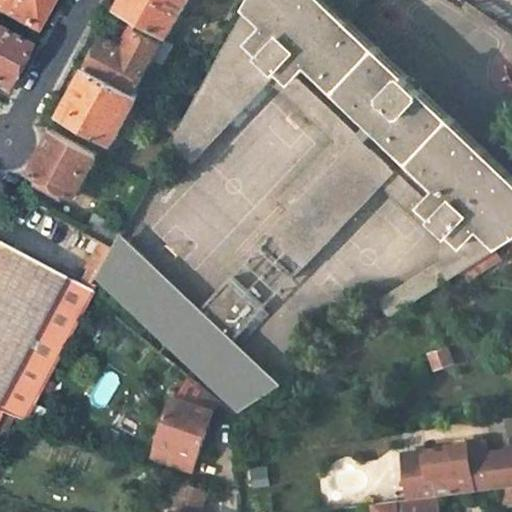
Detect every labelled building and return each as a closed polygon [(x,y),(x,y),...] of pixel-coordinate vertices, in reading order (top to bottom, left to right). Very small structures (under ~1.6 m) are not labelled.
[(0,0),(0,9),(29,26),(43,0),(0,0)] [(123,0),(118,9),(140,21),(165,34),(167,36),(179,12),(181,13),(188,0),(123,0)] [(252,0),(252,1),(175,138),(192,156),(271,76),(335,137),(278,197),(292,211),(363,135),(299,72),(295,75),(284,64),(282,66),(266,51),(268,49),(255,37),(272,18),(253,0),(252,0)] [(253,0),(272,18),(255,37),(268,49),(266,51),(282,66),(284,64),(295,75),(299,72),(313,58),(443,185),(430,199),(426,203),(437,214),(436,215),(451,232),(453,229),(465,241),(483,223),(504,244),(511,238),(511,172),(349,14),(358,0),(253,0)] [(131,94),(165,34),(140,21),(123,50),(103,39),(86,70),(131,94)] [(0,79),(20,43),(0,31),(0,79)] [(131,94),(86,70),(61,116),(113,144),(138,98),(131,94)] [(36,164),(31,173),(73,197),(96,154),(54,131),(36,164)] [(363,135),(292,211),(272,233),(305,266),(384,183),(398,168),(363,135)] [(488,254),(496,249),(504,244),(483,223),(465,241),(453,229),(451,232),(436,215),(437,214),(426,203),(430,199),(398,168),(384,183),(440,238),(438,262),(377,300),(388,318),(467,267),(488,254)] [(101,242),(113,248),(119,237),(123,231),(93,214),(83,232),(101,242)] [(100,271),(171,339),(244,409),(276,388),(232,345),(198,313),(119,237),(113,248),(100,271)] [(113,248),(101,242),(77,282),(0,242),(0,412),(9,415),(23,420),(89,290),(100,271),(113,248)] [(496,249),(488,254),(494,262),(502,257),(496,249)] [(494,262),(488,254),(467,267),(474,275),(494,262)] [(233,277),(198,313),(232,345),(267,309),(233,277)] [(444,346),(430,351),(434,366),(449,362),(444,346)] [(185,374),(176,397),(214,411),(217,402),(185,374)] [(193,470),(214,411),(176,397),(174,396),(157,442),(175,448),(170,462),(193,470)] [(0,412),(0,433),(1,434),(9,415),(0,412)] [(153,455),(170,462),(175,448),(157,442),(153,455)] [(406,473),(409,499),(438,495),(489,489),(504,488),(511,486),(511,447),(507,448),(494,468),(479,471),(477,462),(482,463),(487,455),(486,442),(450,446),(450,448),(427,451),(427,461),(419,472),(406,473)] [(494,468),(507,448),(487,455),(482,463),(477,462),(479,471),(494,468)] [(404,453),(406,473),(419,472),(427,461),(427,451),(404,453)] [(201,511),(208,494),(173,482),(165,506),(180,511),(201,511)] [(439,511),(438,495),(409,499),(373,503),(374,511),(439,511)]
